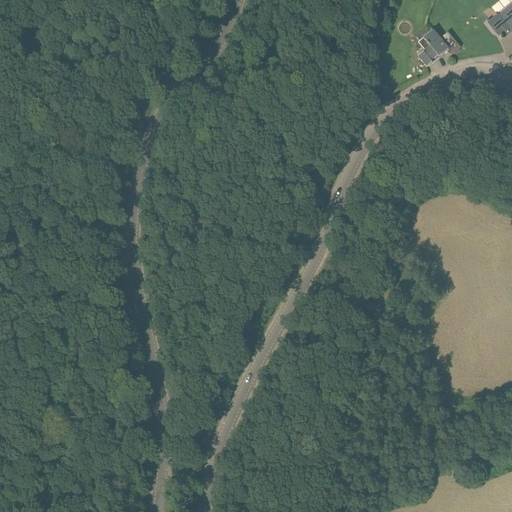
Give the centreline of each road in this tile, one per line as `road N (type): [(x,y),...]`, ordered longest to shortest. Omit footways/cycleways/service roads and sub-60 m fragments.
road 1 (unclassified): [(511,79),(486,71),(458,75),(409,97),(378,123),(234,410),(202,511)]
road 2 (unclassified): [(157,511),(160,403),(134,263),(134,209),(153,131),(218,45),(236,0)]
road 3 (track): [(25,511),(44,467),(46,373),(91,208),(157,92),(171,86),(179,93)]
